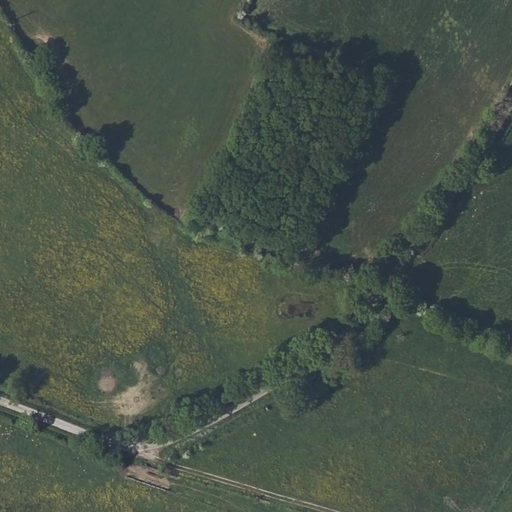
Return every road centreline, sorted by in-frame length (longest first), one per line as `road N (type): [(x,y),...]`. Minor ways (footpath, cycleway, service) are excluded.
road 1 (unclassified): [(0,402),(142,453),(262,392),(320,357),(365,312),(511,101)]
road 2 (track): [(142,453),(332,511)]
